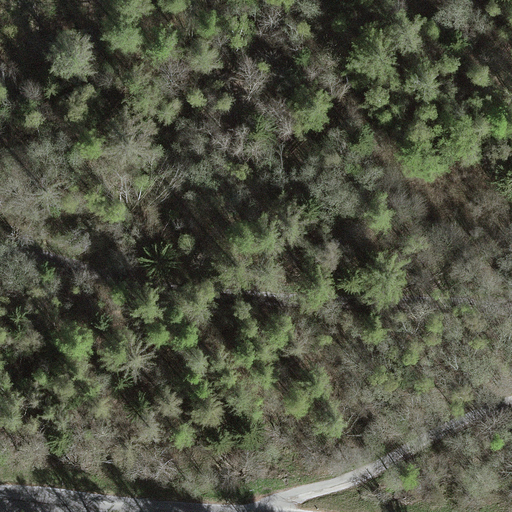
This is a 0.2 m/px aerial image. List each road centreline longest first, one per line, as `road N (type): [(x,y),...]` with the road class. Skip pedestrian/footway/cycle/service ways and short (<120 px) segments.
road 1 (residential): [(511,306),(241,294),(0,248)]
road 2 (residential): [(215,511),(354,477),(511,402)]
road 3 (tertiary): [(172,511),(0,500)]
